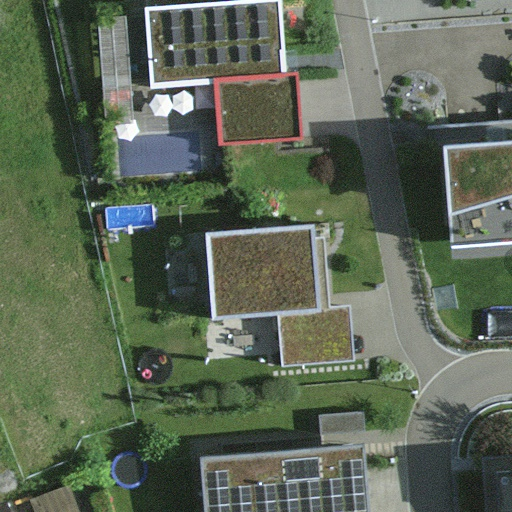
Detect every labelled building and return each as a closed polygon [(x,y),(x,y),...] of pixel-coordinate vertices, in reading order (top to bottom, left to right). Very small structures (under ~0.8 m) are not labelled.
[(285,0),(201,0),(134,5),(140,84),(207,79),(211,144),(296,137),(285,0)] [(511,137),(442,142),(448,242),(503,239),(504,260),(511,259),(511,137)] [(322,227),(209,232),(212,318),(280,316),(282,368),(351,366),(349,314),(325,314),(322,227)] [(205,465),(207,511),(369,511),(367,482),(365,454),(205,465)] [(511,511),(511,463),(480,466),(482,511),(511,511)] [(81,511),(70,481),(33,495),(39,511),(81,511)] [(0,511),(15,511),(7,486),(0,485),(0,511)]
